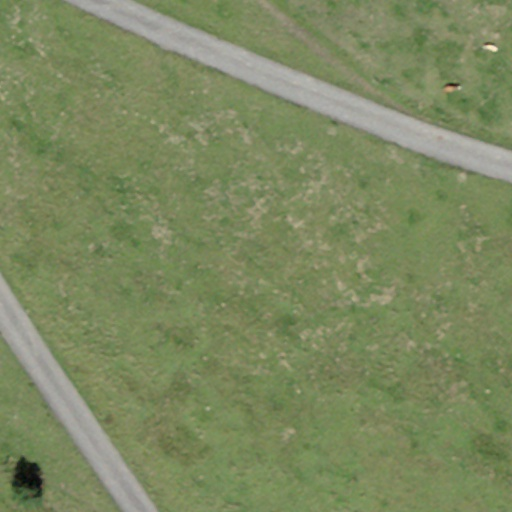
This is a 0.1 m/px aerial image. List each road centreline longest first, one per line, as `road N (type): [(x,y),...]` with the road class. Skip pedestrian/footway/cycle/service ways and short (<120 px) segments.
road 1 (track): [(511,161),(381,118),(105,0)]
road 2 (track): [(0,294),(142,511)]
